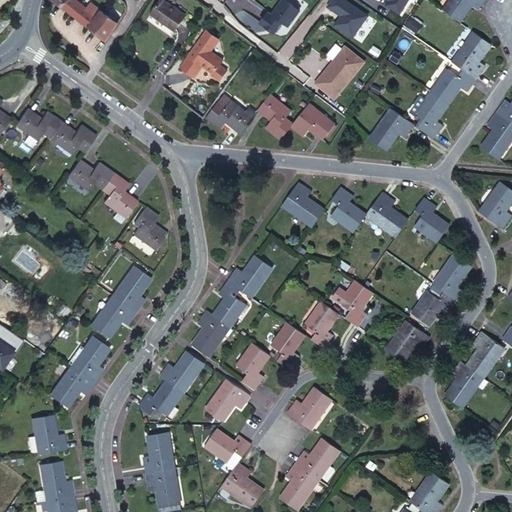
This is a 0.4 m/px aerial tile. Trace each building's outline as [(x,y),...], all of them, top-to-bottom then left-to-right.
[(89,8),(78,0),(69,0),(63,8),(89,28),(107,41),(120,23),(94,2),(89,8)] [(165,0),(161,0),(152,15),(176,30),(187,13),(165,0)] [(208,7),(197,0),(187,0),(184,4),(201,17),(203,19),(210,9),(208,7)] [(302,13),(284,0),(274,15),(271,12),(262,25),(278,35),(285,25),(291,30),(302,13)] [(369,16),(346,0),(332,0),(328,7),(341,16),(336,25),(354,38),(369,16)] [(451,0),(443,12),(460,24),(471,8),(477,12),(478,11),(485,0),(451,0)] [(209,30),(182,67),(194,76),(202,64),(205,66),(214,73),(213,75),(221,81),(228,71),(221,65),(225,60),(212,51),(221,39),(209,30)] [(453,64),(464,71),(476,80),(485,68),(478,63),(490,46),(474,34),(453,64)] [(325,74),(318,83),(338,99),(368,62),(348,46),(334,63),(337,66),(328,77),(325,74)] [(398,52),(392,60),(401,66),(406,58),(398,52)] [(337,66),(334,63),(325,74),(328,77),(337,66)] [(202,64),(194,76),(196,78),(205,66),(202,64)] [(448,72),(433,93),(449,104),(460,89),(467,93),(476,80),(464,71),(458,79),(448,72)] [(271,91),(257,108),(271,119),(265,126),(279,137),(290,124),(292,121),(285,115),(291,108),(271,91)] [(422,121),(427,124),(422,131),(434,140),(443,128),(436,122),(449,104),(433,93),(429,100),(417,117),(422,121)] [(416,118),(417,117),(429,100),(424,96),(421,97),(409,114),(416,118)] [(221,100),(208,116),(220,127),(226,120),(239,131),(252,115),(232,98),(226,105),(221,100)] [(0,104),(2,101),(0,99),(0,134),(0,135),(13,118),(0,107),(0,104)] [(511,106),(506,102),(497,114),(511,124),(511,106)] [(292,121),(290,124),(304,136),(311,128),(325,138),(337,124),(315,106),(309,114),(303,109),(292,121)] [(28,108),(18,121),(15,125),(38,142),(43,135),(49,139),(62,122),(48,112),(43,119),(28,108)] [(392,110),(371,139),(387,150),(398,135),(405,139),(414,126),(392,110)] [(511,140),(511,124),(497,114),(487,127),(494,132),(482,148),(498,160),(511,140)] [(417,128),(422,131),(427,124),(422,121),(417,128)] [(78,135),(62,122),(49,139),(72,157),(76,151),(82,155),(95,137),(83,128),(78,135)] [(91,170),(78,160),(65,178),(89,195),(95,187),(101,192),(114,174),(98,162),(91,170)] [(129,185),(114,174),(101,192),(108,197),(103,204),(123,220),(137,202),(123,192),(129,185)] [(491,221),(503,229),(511,216),(511,214),(505,210),(511,200),(511,189),(502,183),(486,206),(496,213),(491,221)] [(299,184),(290,196),(298,201),(290,212),(313,229),(325,213),(307,200),(312,193),(299,184)] [(340,190),(332,203),(340,208),(332,218),(354,234),(366,217),(349,205),(354,199),(340,190)] [(382,194),(373,207),(366,216),(373,222),(396,238),(407,223),(391,211),(396,203),(382,194)] [(423,199),(415,211),(422,216),(415,227),(438,243),(449,227),(433,215),(437,209),(423,199)] [(160,220),(145,209),(133,226),(141,232),(135,239),(155,253),(166,238),(154,228),(160,220)] [(239,269),(231,281),(243,290),(253,297),(275,266),(260,256),(247,274),(239,269)] [(457,300),(466,288),(460,284),(472,267),(455,256),(434,284),(444,292),(457,300)] [(115,295),(125,302),(137,311),(146,298),(140,294),(153,278),(144,272),(136,265),(115,295)] [(228,300),(216,316),(221,320),(232,327),(248,304),(238,297),(243,290),(231,281),(221,295),(228,300)] [(364,284),(360,282),(344,305),(353,313),(349,319),(361,328),(371,315),(364,311),(377,293),(364,284)] [(449,312),(457,300),(444,292),(439,299),(430,292),(413,315),(430,327),(441,310),(447,314),(449,312)] [(110,301),(93,325),(111,336),(122,320),(128,324),(137,311),(125,302),(120,308),(110,301)] [(341,314),(325,302),(309,325),(319,332),(314,340),(326,348),(335,336),(329,332),(341,314)] [(206,330),(195,346),(211,357),(227,334),(217,327),(221,320),(216,316),(209,311),(199,325),(206,330)] [(13,331),(1,322),(0,323),(0,365),(3,367),(14,351),(16,352),(23,342),(11,334),(13,331)] [(421,351),(430,338),(424,334),(408,322),(386,352),(401,363),(413,346),(416,347),(421,351)] [(307,335),(291,323),(274,347),(285,354),(279,361),(292,370),(300,358),(294,354),(307,335)] [(23,342),(25,339),(13,331),(11,334),(23,342)] [(482,332),(473,345),(480,349),(469,366),(484,377),(505,348),(501,345),(482,332)] [(98,381),(107,367),(100,362),(112,345),(107,342),(96,334),(80,357),(90,364),(85,372),(98,381)] [(245,381),(258,390),(267,378),(260,373),(272,355),(256,345),(240,367),(250,374),(245,381)] [(162,378),(169,383),(185,394),(207,364),(190,352),(178,369),(171,365),(162,378)] [(462,361),(452,374),(460,379),(448,396),(463,407),(484,377),(469,366),(462,361)] [(54,394),(63,400),(71,405),(83,389),(89,393),(94,385),(98,381),(85,372),(74,364),(54,394)] [(253,397),(231,381),(209,412),(224,423),(237,405),(243,410),(253,397)] [(158,410),(169,417),(185,394),(169,383),(156,399),(150,395),(141,409),(142,410),(153,417),(158,410)] [(291,413),(314,429),(335,400),(318,388),(306,404),(300,400),(291,413)] [(34,415),(41,453),(60,449),(68,448),(66,432),(57,433),(54,414),(54,412),(34,415)] [(253,445),(240,435),(236,441),(219,429),(218,429),(206,446),(230,462),(237,452),(245,457),(245,456),(253,445)] [(147,459),(149,473),(164,470),(176,469),(170,432),(150,435),(154,458),(147,459)] [(307,450),(297,463),(309,472),(314,464),(325,471),(341,448),(326,438),(314,454),(307,450)] [(42,462),(49,500),(76,495),(73,479),(65,480),(62,459),(42,462)] [(309,472),(297,463),(288,475),(295,480),(282,497),(298,509),(320,479),(309,472)] [(240,464),(224,487),(254,507),(266,490),(249,479),(253,473),(240,464)] [(164,470),(149,473),(152,489),(159,488),(163,508),(182,505),(178,477),(165,479),(164,470)] [(427,511),(437,511),(443,505),(437,501),(450,483),(433,472),(412,501),(423,508),(427,511)] [(51,511),(71,511),(79,511),(76,495),(49,500),(51,511)]
